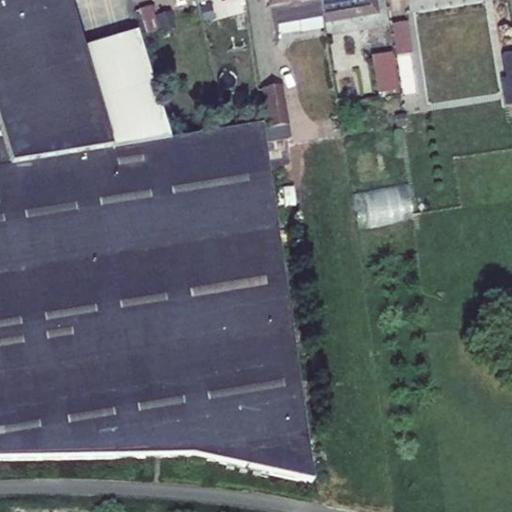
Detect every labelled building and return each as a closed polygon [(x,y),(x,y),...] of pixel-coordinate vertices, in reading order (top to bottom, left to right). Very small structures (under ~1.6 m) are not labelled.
[(0,0),(0,465),(187,460),(309,486),(261,146),(259,131),(259,127),(167,143),(135,33),(77,51),(61,0),(0,0)] [(212,0),(205,0),(197,3),(202,19),(217,15),(212,0)] [(265,0),(270,28),(318,20),(315,0),(265,0)] [(349,0),(315,0),(318,20),(319,26),(352,21),(349,0)] [(349,0),(352,21),(378,17),(374,0),(349,0)] [(150,7),(138,11),(145,35),(157,31),(158,35),(175,30),(170,13),(153,18),(150,7)] [(407,23),(390,26),(394,57),(396,57),(402,96),(416,94),(410,55),(412,55),(407,23)] [(390,53),(369,57),(375,94),(396,91),(390,53)] [(511,53),(500,56),(504,80),(499,81),(503,107),(511,105),(511,53)] [(267,129),(259,131),(261,146),(290,141),(281,87),(260,90),(267,129)] [(356,194),(363,226),(414,215),(407,182),(356,194)]
